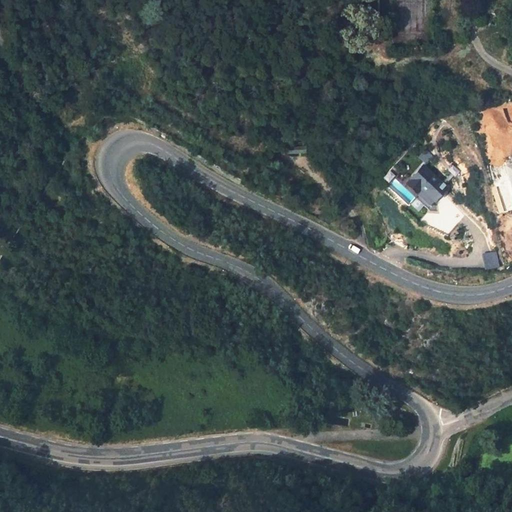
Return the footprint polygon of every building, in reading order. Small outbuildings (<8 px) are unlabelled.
[(418,187),(424,183),(437,196),(449,186),(429,163),(411,179),(418,187)] [(437,196),(424,183),(418,187),(431,201),(437,196)] [(414,199),(408,205),(416,212),(422,206),(414,199)] [(495,252),(482,254),(485,269),(498,267),(495,252)] [(296,395),(306,394),(304,385),(295,386),(296,395)]
